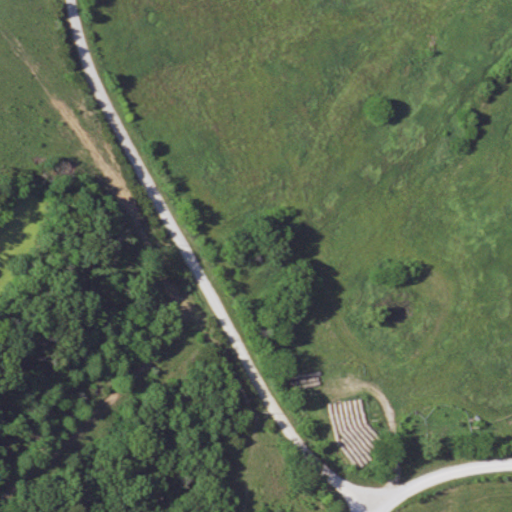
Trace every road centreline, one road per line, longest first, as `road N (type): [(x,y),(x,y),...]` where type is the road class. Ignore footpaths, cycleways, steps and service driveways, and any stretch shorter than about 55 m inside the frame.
road 1 (residential): [(370,508),(295,444),(95,98),(62,0)]
road 2 (residential): [(367,511),(412,486),(511,465)]
